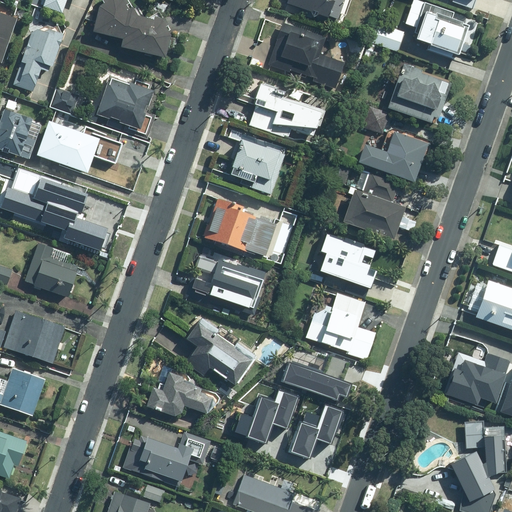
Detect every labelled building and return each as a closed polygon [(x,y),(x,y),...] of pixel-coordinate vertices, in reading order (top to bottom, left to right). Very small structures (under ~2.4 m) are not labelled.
[(36,0),(35,4),(60,12),(64,0),(36,0)] [(167,32),(170,31),(160,12),(147,19),(138,17),(127,0),(101,0),(104,5),(99,7),(93,33),(122,40),(120,48),(165,59),(171,36),(167,32)] [(289,0),(288,6),(343,26),(352,0),(289,0)] [(470,15),(430,0),(422,0),(407,41),(453,58),(470,15)] [(0,64),(2,65),(18,18),(0,12),(0,64)] [(405,31),(374,20),(367,41),(398,52),(405,31)] [(324,38),(280,21),(264,63),(335,89),(345,62),(319,52),(324,38)] [(53,68),(63,36),(58,26),(44,33),(39,31),(30,34),(13,86),(32,92),(40,69),(47,72),(49,67),(53,68)] [(456,84),(404,64),(387,108),(439,127),(456,84)] [(147,113),(154,92),(148,90),(149,86),(135,81),(134,85),(109,77),(96,116),(108,120),(106,125),(148,139),(156,116),(147,113)] [(324,107),(259,83),(245,122),(286,137),(290,128),(313,137),(324,107)] [(72,116),(79,96),(56,88),(49,108),(72,116)] [(0,122),(0,150),(20,158),(33,120),(13,114),(17,103),(8,100),(0,122)] [(381,136),(389,115),(368,107),(360,129),(381,136)] [(88,175),(100,140),(49,122),(36,157),(88,175)] [(382,153),(360,144),(354,161),(411,183),(427,143),(391,129),(382,153)] [(282,154),(239,140),(228,174),(271,188),(282,154)] [(356,172),(340,167),(336,178),(351,183),(356,172)] [(401,183),(358,167),(339,219),(393,239),(405,206),(394,202),(401,183)] [(8,185),(1,206),(66,228),(63,236),(99,249),(106,227),(77,217),(86,192),(39,175),(33,194),(8,185)] [(280,222),(215,198),(201,236),(266,260),(280,222)] [(374,251),(331,235),(318,270),(370,289),(377,270),(368,267),(374,251)] [(511,244),(494,238),(486,264),(511,272),(511,244)] [(68,298),(78,268),(49,258),(52,248),(38,243),(25,282),(34,285),(34,287),(68,298)] [(209,284),(189,279),(183,301),(255,322),(270,272),(217,257),(209,284)] [(0,283),(7,286),(12,270),(0,266),(0,283)] [(511,286),(489,277),(474,316),(511,330),(511,286)] [(334,306),(315,299),(302,336),(365,358),(374,332),(359,327),(368,302),(338,292),(334,306)] [(52,364),(64,326),(15,310),(2,347),(52,364)] [(252,359),(197,319),(183,338),(194,346),(184,361),(205,376),(213,366),(235,382),(252,359)] [(288,358),(281,378),(340,397),(351,360),(326,352),(321,368),(288,358)] [(474,363),(454,357),(442,393),(476,405),(479,394),(494,399),(508,359),(486,352),(483,361),(476,358),(474,363)] [(511,367),(498,409),(511,414),(511,367)] [(0,405),(32,416),(45,379),(12,368),(3,394),(0,401),(0,405)] [(214,384),(169,369),(162,392),(152,388),(146,406),(177,417),(181,407),(204,415),(214,384)] [(234,409),(228,428),(264,440),(270,420),(287,425),(297,394),(278,388),(275,398),(260,393),(252,415),(234,409)] [(302,408),(289,450),(310,457),(316,438),(330,442),(341,408),(323,402),(319,413),(302,408)] [(18,467),(27,440),(0,431),(0,476),(9,479),(14,466),(18,467)] [(453,464),(475,511),(490,511),(495,497),(482,474),(503,473),(501,431),(479,432),(480,452),(453,464)] [(179,453),(135,439),(126,467),(184,486),(193,461),(205,465),(212,443),(185,434),(179,453)] [(290,511),(298,495),(246,474),(234,503),(256,511),(290,511)] [(0,511),(16,511),(21,498),(1,491),(2,490),(0,489),(0,511)] [(145,511),(148,505),(116,494),(109,511),(145,511)]
